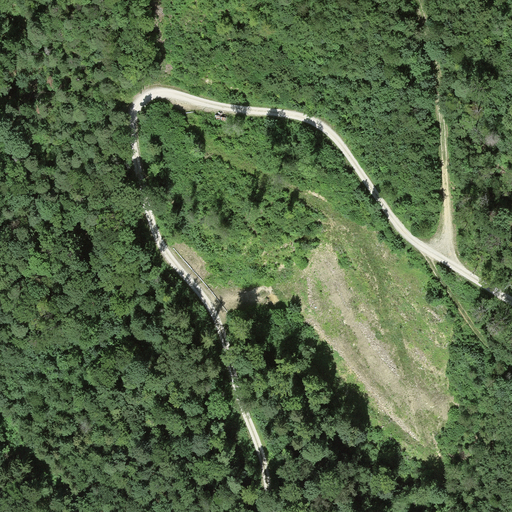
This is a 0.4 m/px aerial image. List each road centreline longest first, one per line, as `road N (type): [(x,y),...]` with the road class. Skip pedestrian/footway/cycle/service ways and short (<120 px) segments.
road 1 (track): [(268,511),(211,291),(166,250),(142,200),(130,140),(139,99),(154,93),(204,107),(306,116),(327,130),(398,228),(511,305)]
road 2 (track): [(413,0),(435,93),(445,236),(440,278),(477,336),(511,367)]
road 3 (track): [(225,363),(170,355),(129,324),(89,219),(62,175)]
road 4 (track): [(147,0),(154,93),(220,178)]
